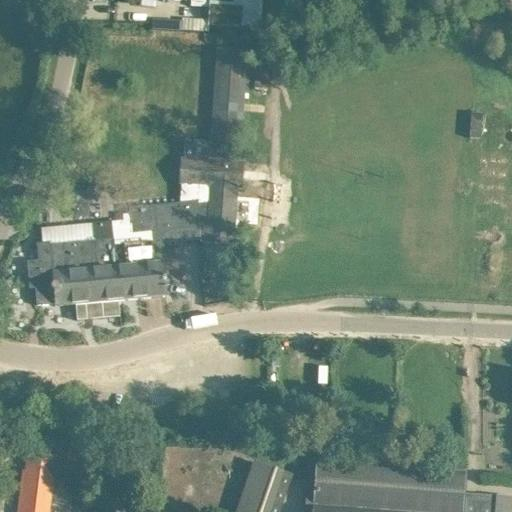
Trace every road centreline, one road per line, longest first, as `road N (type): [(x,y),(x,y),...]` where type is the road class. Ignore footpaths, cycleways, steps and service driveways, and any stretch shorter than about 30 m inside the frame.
road 1 (unclassified): [(0,351),(67,361),(256,322)]
road 2 (unclassified): [(511,330),(256,322)]
road 3 (unclassified): [(0,223),(53,119),(73,0)]
